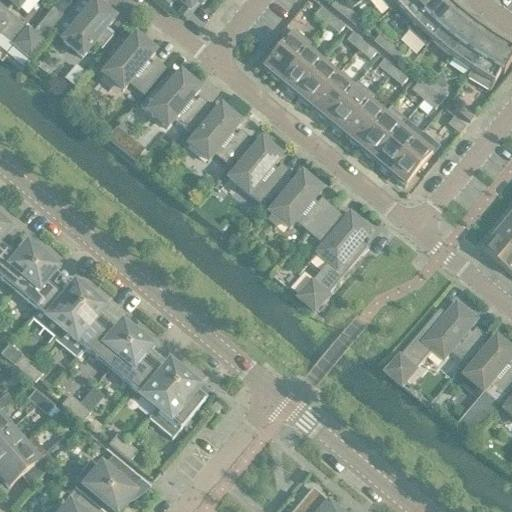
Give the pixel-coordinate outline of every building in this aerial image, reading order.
[(28,0),(0,0),(0,9),(7,15),(7,14),(12,8),(18,12),(28,0)] [(64,41),(62,44),(82,60),(93,46),(101,52),(112,38),(105,32),(114,21),(111,18),(113,15),(100,5),(98,7),(95,4),(93,6),(85,0),(82,0),(54,33),(64,41)] [(201,8),(207,0),(158,0),(169,9),(175,2),(189,13),(196,4),(201,8)] [(378,0),(389,13),(404,0),(378,0)] [(412,26),(438,0),(404,0),(389,13),(389,14),(395,9),(412,26)] [(431,44),(458,12),(458,11),(456,13),(449,6),(451,4),(446,0),(438,0),(412,26),(405,33),(425,50),(431,44)] [(330,9),(342,19),(349,12),(336,1),(330,9)] [(44,45),(7,14),(7,15),(0,9),(0,37),(30,62),(44,45)] [(314,17),(326,27),(332,19),(321,9),(314,17)] [(361,22),(349,12),(342,19),(355,29),(361,22)] [(450,59),(476,25),(475,25),(473,27),(466,21),(467,19),(458,12),(431,44),(450,59)] [(344,29),(332,19),(326,27),(338,36),(344,29)] [(466,80),(494,38),(493,38),(492,40),(484,34),(485,32),(476,25),(450,59),(470,73),(466,80)] [(270,78),(278,85),(310,46),(294,32),(263,69),(271,76),(270,78)] [(346,43),(357,53),(364,45),(352,35),(346,43)] [(373,44),(384,54),(391,47),(379,37),(373,44)] [(118,43),(107,57),(114,63),(102,77),(122,93),(128,86),(143,98),(165,71),(155,62),(151,67),(147,64),(155,54),(151,51),(153,49),(140,38),(138,41),(135,38),(125,50),(118,43)] [(494,38),(466,80),(489,94),(499,76),(503,78),(511,61),(508,60),(511,52),(511,51),(503,46),(504,44),(494,38)] [(375,55),(364,45),(357,53),(369,62),(375,55)] [(293,98),(321,65),(306,53),(311,47),(310,46),(278,85),(280,84),(287,89),(285,91),(293,98)] [(403,56),(391,47),(384,54),(396,64),(403,56)] [(377,69),(389,79),(395,71),(384,61),(377,69)] [(321,65),(293,98),(294,98),(296,97),(303,102),(301,104),(310,111),(311,110),(336,78),(321,65)] [(407,81),(395,71),(389,79),(401,89),(407,81)] [(188,135),(193,129),(193,128),(204,115),(205,115),(210,108),(200,100),(195,104),(191,101),(199,91),(196,89),(198,86),(185,76),(183,78),(180,75),(170,87),(163,81),(152,94),(159,100),(147,114),(167,131),(173,123),(188,135)] [(336,78),(311,110),(318,115),(317,117),(325,124),(357,85),(356,84),(351,91),(336,78)] [(417,85),(429,95),(435,88),(424,78),(417,85)] [(357,85),(325,124),(327,123),(334,128),(332,130),(341,137),(373,98),(357,85)] [(429,95),(417,85),(411,93),(423,103),(429,95)] [(429,95),(441,105),(447,97),(435,88),(429,95)] [(429,95),(423,103),(434,113),(441,105),(429,95)] [(373,98),(341,137),(343,136),(350,141),(348,143),(356,150),(383,117),(368,105),(374,99),(373,98)] [(456,114),(469,125),(476,117),(463,106),(456,114)] [(228,169),(234,162),(233,162),(245,149),(251,142),(240,133),(236,138),(232,135),(240,125),(236,122),(238,120),(226,109),(224,112),(220,109),(211,120),(205,115),(204,115),(193,128),(193,129),(200,134),(188,148),(207,164),(213,157),(228,169)] [(383,117),(356,150),(357,151),(358,149),(365,155),(364,156),(372,163),(399,130),(406,122),(390,109),(383,117)] [(454,119),(447,127),(459,137),(465,129),(454,119)] [(388,176),(415,143),(399,130),(372,163),(373,164),(374,162),(381,168),(380,169),(388,176)] [(269,203),(274,196),(285,182),(286,183),(291,176),(281,167),(277,172),(272,169),(280,159),(277,156),(279,154),(266,143),(264,146),(261,143),(251,154),(245,149),(233,162),(234,162),(240,168),(228,182),(248,198),(254,191),(269,203)] [(431,157),(415,143),(388,176),(388,177),(390,175),(397,181),(395,182),(404,190),(431,157)] [(295,225),(309,236),(331,209),(321,201),(317,206),(313,202),(321,193),(318,190),(319,188),(307,177),(305,179),(301,177),(292,188),(286,183),(285,182),(274,196),(281,202),(269,216),(288,232),(295,225)] [(341,218),(331,209),(309,236),(323,248),(317,256),(328,265),(297,301),(313,314),(367,250),(359,244),(369,233),(365,230),(367,228),(355,217),(353,219),(349,217),(341,226),(337,223),(341,218)] [(511,223),(509,221),(496,237),(511,250),(511,223)] [(511,250),(496,237),(482,253),(511,278),(511,250)] [(17,262),(7,254),(0,261),(0,281),(14,293),(41,261),(27,249),(17,262)] [(55,273),(41,261),(14,293),(37,313),(54,293),(45,285),(55,273)] [(64,301),(54,293),(37,313),(30,321),(54,341),(88,300),(74,289),(64,301)] [(102,312),(88,300),(54,341),(77,361),(85,352),(102,333),(92,324),(102,312)] [(465,367),(471,360),(470,360),(482,346),(482,347),(488,340),(477,331),(473,336),(469,332),(477,323),(474,320),(476,318),(463,307),(461,309),(457,307),(448,318),(441,312),(387,375),(403,389),(434,353),(445,362),(451,355),(465,367)] [(111,341),(102,333),(85,352),(108,372),(136,340),(122,328),(111,341)] [(150,352),(136,340),(108,372),(132,392),(149,372),(139,364),(150,352)] [(470,360),(471,360),(477,365),(466,380),(500,408),(511,394),(511,392),(511,367),(510,366),(511,363),(511,347),(503,341),(501,343),(498,340),(489,352),(482,347),(482,346),(470,360)] [(14,368),(24,376),(32,367),(22,358),(14,368)] [(42,375),(32,367),(24,376),(34,385),(42,375)] [(159,380),(149,372),(132,392),(156,412),(183,379),(169,368),(159,380)] [(183,379),(156,412),(148,421),(172,442),(198,411),(197,410),(196,411),(187,403),(197,391),(183,379)] [(28,402),(37,409),(44,401),(35,393),(28,402)] [(61,407),(71,416),(79,406),(69,398),(61,407)] [(53,408),(44,401),(37,409),(46,417),(53,408)] [(216,416),(217,415),(221,410),(215,405),(210,411),(216,416)] [(90,415),(79,406),(71,416),(82,424),(90,415)] [(0,420),(0,440),(10,432),(0,420)] [(0,467),(23,447),(10,432),(0,440),(0,467)] [(109,447),(119,455),(127,446),(116,437),(109,447)] [(23,447),(0,467),(0,481),(8,490),(25,475),(34,486),(52,464),(31,440),(23,447)] [(137,454),(127,446),(119,455),(129,464),(137,454)] [(120,511),(127,504),(127,505),(131,502),(136,500),(140,496),(144,493),(148,489),(149,491),(150,490),(106,453),(105,454),(111,459),(101,472),(98,470),(90,464),(74,483),(109,511),(120,511)] [(99,511),(74,491),(73,492),(80,497),(69,510),(66,508),(64,511),(99,511)] [(334,511),(328,506),(329,505),(313,491),(295,511),(334,511)]
